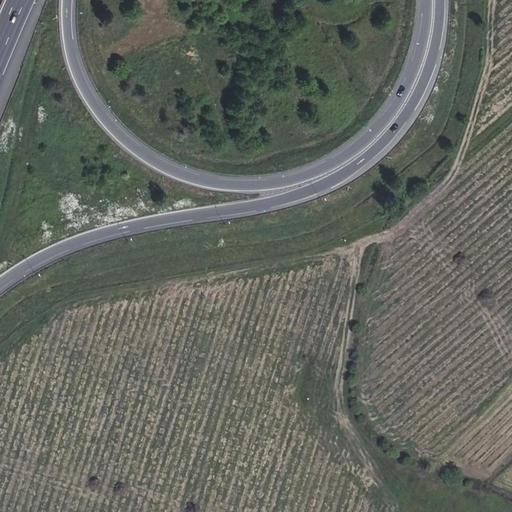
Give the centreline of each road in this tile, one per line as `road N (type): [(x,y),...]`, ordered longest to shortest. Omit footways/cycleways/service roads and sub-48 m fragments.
road 1 (motorway): [(0,286),(18,270),(120,227),(272,202),(324,185),(374,151),(412,107),(434,57),(440,0)]
road 2 (motorway): [(424,0),(413,68),(386,119),(324,167),(236,186),(153,161),(95,106),(72,57),(66,0)]
